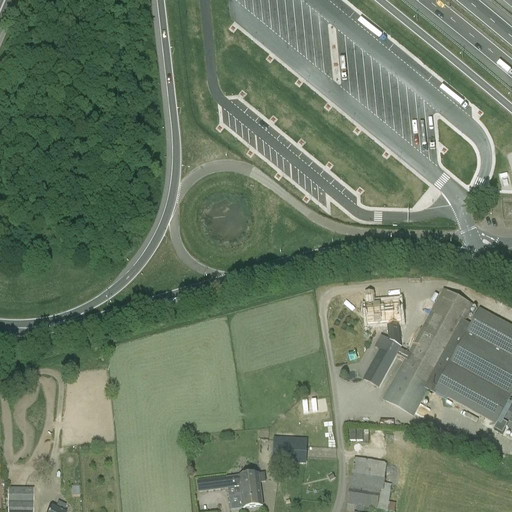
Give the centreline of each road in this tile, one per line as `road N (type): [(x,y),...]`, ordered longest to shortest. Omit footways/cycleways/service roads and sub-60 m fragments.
road 1 (motorway): [(44,326),(77,324),(328,251),(438,249),(511,265)]
road 2 (motorway): [(160,0),(176,134),(171,205),(121,284),(44,326)]
road 3 (motorway): [(378,0),(511,110)]
